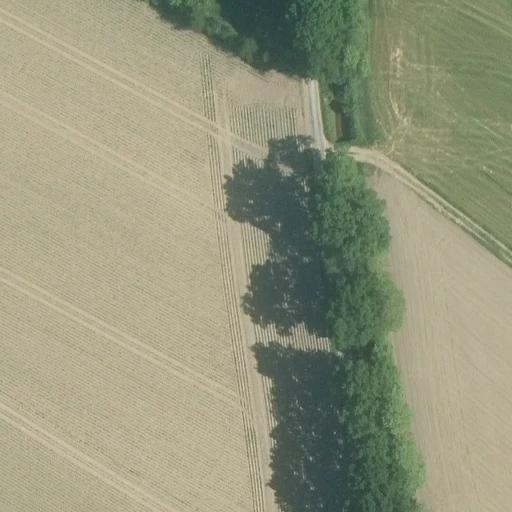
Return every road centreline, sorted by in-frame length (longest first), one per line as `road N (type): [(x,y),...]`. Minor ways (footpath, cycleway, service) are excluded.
road 1 (unclassified): [(371,511),(303,0)]
road 2 (track): [(318,153),(367,153),(511,252)]
